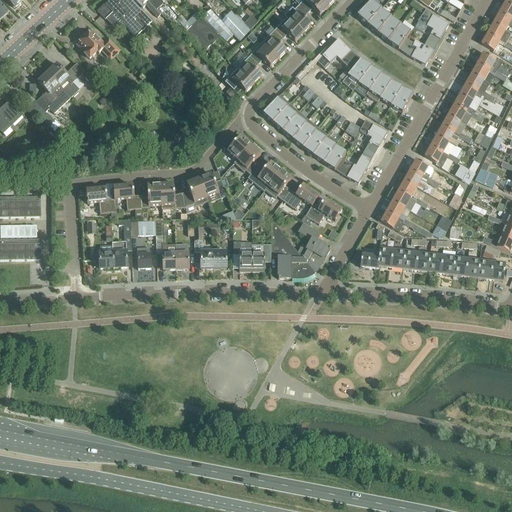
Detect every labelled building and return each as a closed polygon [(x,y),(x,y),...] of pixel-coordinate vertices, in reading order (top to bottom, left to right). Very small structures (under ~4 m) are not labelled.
[(17,5),(20,2),(18,0),(5,0),(13,8),(14,8),(15,8),(17,6),(17,5)] [(114,0),(110,0),(99,11),(103,14),(101,16),(105,21),(106,20),(107,19),(112,14),(122,25),(135,38),(143,30),(114,0)] [(130,0),(114,0),(143,30),(152,23),(130,0)] [(133,0),(134,0),(141,0),(145,4),(145,5),(158,19),(162,15),(158,10),(157,9),(147,0),(133,0)] [(147,0),(157,9),(158,10),(163,5),(157,0),(147,0)] [(303,0),(294,0),(294,1),(299,6),(308,15),(313,10),(320,17),(328,9),(318,0),(304,0),(304,1),(303,0)] [(318,0),(328,9),(329,8),(336,1),(334,0),(318,0)] [(424,0),(419,0),(418,2),(428,9),(431,4),(427,1),(424,0)] [(451,0),(449,4),(460,11),(463,6),(466,0),(451,0)] [(372,1),(357,16),(367,26),(368,26),(381,10),(372,1)] [(0,20),(0,21),(1,20),(8,13),(0,4),(0,20)] [(511,8),(505,4),(499,14),(511,21),(511,8)] [(292,9),(284,17),(286,19),(303,34),(311,26),(303,19),(308,15),(299,6),(294,11),(292,9)] [(381,10),(368,26),(377,35),(378,35),(391,19),(390,18),(381,10)] [(418,23),(415,29),(423,34),(427,28),(433,31),(427,41),(437,47),(449,26),(448,25),(433,17),(434,17),(426,11),(423,15),(417,22),(418,23)] [(225,43),(233,35),(222,23),(212,12),(203,21),(201,18),(200,19),(218,39),(219,38),(225,43)] [(240,42),(243,39),(251,31),(251,30),(244,23),(234,12),(222,23),(233,35),(240,42)] [(443,13),(440,17),(450,22),(453,24),(456,19),(443,12),(443,13)] [(499,14),(493,25),(505,32),(508,26),(511,28),(511,21),(499,14)] [(254,15),(244,23),(251,30),(260,21),(254,15)] [(209,48),(218,39),(200,19),(191,28),(209,48)] [(286,19),(274,32),(283,40),(288,36),(295,43),(302,36),(303,35),(303,34),(286,19)] [(391,19),(378,35),(388,43),(401,26),(400,26),(391,19)] [(493,25),(487,35),(499,42),(505,45),(506,43),(511,35),(505,32),(493,25)] [(401,26),(388,43),(398,51),(399,51),(406,40),(410,34),(401,26)] [(200,56),(209,48),(191,28),(181,36),(200,56)] [(269,37),(262,44),(278,61),(286,52),(279,45),(283,40),(274,32),(270,28),(265,33),(269,37)] [(90,34),(77,46),(85,54),(84,54),(85,55),(85,56),(86,56),(86,57),(87,58),(88,59),(89,59),(89,60),(90,59),(97,52),(99,54),(102,51),(111,61),(120,52),(109,41),(104,45),(96,37),(94,38),(90,34)] [(487,35),(481,46),(493,53),(498,45),(499,42),(487,35)] [(328,51),(317,63),(325,71),(337,58),(341,62),(351,72),(360,61),(361,61),(349,51),(338,40),(328,51)] [(406,40),(399,51),(414,61),(425,67),(437,47),(427,41),(425,45),(421,52),(413,47),(414,45),(406,40)] [(262,44),(249,57),(258,66),(263,61),(270,69),(278,61),(262,44)] [(179,66),(186,60),(174,48),(167,54),(179,66)] [(245,53),(232,66),(237,70),(253,86),(254,85),(261,78),(254,71),(258,66),(249,57),(245,53)] [(483,54),(477,65),(489,72),(495,75),(496,73),(497,71),(502,63),(496,60),(495,61),(483,54)] [(369,66),(365,64),(361,61),(360,61),(351,72),(342,84),(348,88),(351,85),(356,89),(358,85),(371,69),(371,68),(369,67),(369,66)] [(64,92),(71,99),(73,97),(74,98),(78,94),(77,93),(79,91),(73,84),(78,79),(70,71),(66,75),(56,65),(47,74),(64,92)] [(477,65),(471,75),(484,82),(489,72),(477,65)] [(369,93),(381,76),(371,69),(358,85),(368,92),(368,93),(369,93)] [(237,70),(224,83),(234,92),(238,87),(245,94),(253,86),(237,70)] [(54,115),(71,99),(64,92),(47,74),(38,83),(47,93),(36,104),(46,114),(49,110),(54,115)] [(471,75),(465,86),(478,93),(483,95),(483,96),(484,94),(489,85),(484,82),(471,75)] [(377,104),(380,100),(391,83),(391,82),(381,76),(369,93),(368,93),(366,96),(374,102),(377,104)] [(220,80),(217,83),(219,85),(221,87),(219,88),(222,91),(227,87),(222,82),(220,80)] [(391,83),(380,100),(391,108),(391,107),(402,90),(402,89),(391,83)] [(465,86),(460,96),(472,103),(475,98),(480,100),(483,95),(478,93),(465,86)] [(230,89),(226,93),(234,101),(238,97),(230,89)] [(402,90),(391,107),(402,114),(413,95),(411,95),(402,90)] [(460,96),(454,106),(466,113),(471,116),(472,115),(474,111),(469,108),(472,103),(460,96)] [(290,105),(289,105),(280,97),(263,114),(272,124),(273,124),(290,105)] [(0,131),(3,135),(22,117),(9,103),(0,111),(0,131)] [(46,114),(36,104),(35,103),(30,107),(41,119),(46,114)] [(279,131),(280,130),(282,133),(283,133),(299,114),(298,113),(290,105),(273,124),(276,127),(279,131)] [(454,106),(448,117),(460,124),(466,127),(470,119),(476,121),(478,118),(472,115),(471,116),(466,113),(454,106)] [(299,114),(283,133),(292,141),(293,141),(308,122),(308,121),(299,114)] [(54,122),(49,117),(44,122),(49,127),(49,128),(51,130),(54,133),(60,127),(55,121),(54,122)] [(448,117),(442,127),(454,134),(460,124),(448,117)] [(499,126),(502,120),(496,117),(493,123),(499,126)] [(317,129),(308,122),(293,141),(302,149),(303,149),(318,129),(317,129)] [(359,132),(371,139),(369,144),(378,149),(387,134),(365,122),(361,130),(359,132)] [(356,127),(350,136),(355,139),(358,134),(359,132),(361,130),(356,127)] [(442,127),(436,137),(448,144),(451,139),(456,142),(457,140),(459,137),(454,134),(442,127)] [(490,127),(484,137),(492,142),(495,136),(497,131),(490,127)] [(303,149),(307,152),(306,152),(310,155),(313,157),(328,137),(318,129),(303,149)] [(151,131),(148,136),(154,140),(157,134),(151,131)] [(328,137),(313,157),(323,165),(324,164),(336,147),(342,139),(332,132),(328,137)] [(235,144),(230,140),(222,148),(236,161),(237,162),(252,145),(247,141),(246,142),(241,137),(235,144)] [(436,137),(430,148),(448,158),(449,156),(454,159),(456,160),(461,151),(456,148),(448,144),(436,137)] [(484,137),(479,147),(487,151),(492,142),(484,137)] [(492,149),(496,150),(498,151),(501,145),(495,143),(492,149)] [(261,155),(256,150),(256,149),(252,145),(237,162),(236,161),(234,164),(244,174),(245,172),(250,176),(251,177),(251,176),(259,167),(254,163),(261,155)] [(324,164),(334,172),(335,172),(343,160),(346,154),(336,147),(324,164)] [(430,148),(424,158),(437,165),(442,168),(447,160),(448,158),(430,148)] [(492,149),(487,158),(492,160),(496,150),(492,149)] [(343,160),(335,172),(349,181),(350,180),(358,185),(371,162),(361,157),(356,167),(345,161),(343,160)] [(416,161),(410,172),(422,179),(427,182),(430,177),(425,174),(428,168),(416,161)] [(276,168),(270,164),(264,171),(259,167),(251,176),(251,177),(250,176),(247,180),(264,193),(265,192),(282,171),(277,167),(276,168)] [(460,167),(455,177),(470,186),(475,176),(460,167)] [(480,172),(475,183),(492,190),(493,190),(496,184),(499,177),(487,172),(481,170),(480,172)] [(285,188),(291,180),(286,176),(287,175),(282,171),(265,192),(275,200),(277,198),(283,203),(291,192),(285,188)] [(410,172),(404,182),(416,189),(422,193),(427,184),(428,182),(427,182),(422,179),(410,172)] [(204,176),(198,179),(206,200),(207,199),(218,195),(220,200),(228,198),(221,181),(215,184),(211,175),(204,178),(204,176)] [(194,206),(195,208),(208,203),(207,199),(206,200),(198,179),(192,181),(193,182),(186,185),(189,193),(182,195),(185,210),(194,206)] [(404,182),(398,192),(410,199),(416,189),(404,182)] [(161,207),(161,211),(185,210),(182,195),(174,197),(174,185),(167,186),(166,184),(160,185),(161,207)] [(154,185),(154,186),(147,187),(147,197),(141,197),(142,210),(149,210),(149,208),(161,207),(160,185),(154,185)] [(291,192),(283,203),(295,211),(302,202),(311,208),(312,208),(312,207),(320,197),(314,193),(313,194),(303,186),(296,196),(291,192)] [(454,197),(459,200),(463,192),(459,186),(454,197)] [(134,198),(133,187),(120,188),(120,187),(113,188),(114,201),(114,202),(115,202),(126,201),(127,212),(135,211),(142,210),(141,197),(134,198)] [(505,188),(503,192),(510,195),(511,189),(506,187),(505,188)] [(116,214),(115,202),(114,202),(114,201),(107,202),(106,190),(93,191),(86,191),(87,205),(99,204),(100,216),(111,215),(116,214)] [(398,192),(392,203),(404,210),(410,213),(414,204),(415,202),(410,199),(398,192)] [(454,197),(449,208),(457,212),(461,204),(459,200),(454,197)] [(0,262),(41,262),(41,241),(0,241),(0,219),(41,219),(40,198),(0,198),(0,262)] [(312,208),(311,208),(305,218),(319,226),(325,216),(335,222),(342,211),(336,207),(336,208),(324,201),(318,211),(312,207),(312,208)] [(392,203),(386,213),(399,220),(404,210),(392,203)] [(486,213),(472,207),(471,211),(485,216),(486,213)] [(386,213),(380,223),(393,230),(399,234),(403,225),(404,223),(399,220),(386,213)] [(404,223),(415,229),(416,227),(405,220),(404,223)] [(446,220),(441,230),(447,234),(452,223),(446,220)] [(252,221),(252,231),(262,225),(262,221),(252,221)] [(130,222),(118,223),(119,227),(123,227),(124,238),(131,238),(130,224),(130,222)] [(155,223),(137,223),(138,237),(156,236),(155,223)] [(404,223),(403,225),(413,231),(415,229),(404,223)] [(87,225),(87,226),(88,237),(96,237),(95,224),(87,225)] [(275,225),(271,224),(271,246),(271,250),(278,250),(282,250),(290,244),(275,225)] [(303,225),(298,233),(311,241),(306,250),(307,251),(322,259),(325,261),(331,251),(324,247),(325,245),(317,241),(321,235),(303,225)] [(382,233),(384,229),(378,225),(376,230),(382,233)] [(194,226),(194,237),(194,242),(202,242),(202,234),(213,234),(213,226),(194,226)] [(511,229),(505,226),(501,237),(511,241),(511,229)] [(0,228),(0,240),(37,239),(36,227),(0,228)] [(413,231),(413,232),(426,239),(431,239),(432,237),(433,236),(432,236),(416,227),(415,229),(413,231)] [(441,230),(436,228),(432,236),(433,236),(432,237),(438,240),(443,240),(447,234),(441,230)] [(386,236),(392,240),(395,235),(389,231),(386,236)] [(449,240),(459,241),(460,232),(451,231),(451,232),(449,240)] [(401,239),(395,235),(392,240),(399,243),(401,239)] [(486,242),(485,244),(510,254),(511,249),(511,247),(511,245),(511,241),(501,237),(499,242),(498,244),(491,241),(487,239),(487,240),(486,242)] [(112,245),(112,248),(112,254),(113,272),(120,272),(120,270),(127,269),(126,252),(131,251),(131,238),(124,238),(124,244),(112,245)] [(166,244),(162,244),(163,255),(163,272),(176,272),(175,254),(175,246),(167,247),(166,244)] [(252,244),(233,244),(233,255),(239,255),(239,273),(252,273),(252,246),(252,244)] [(290,244),(282,250),(287,256),(287,259),(290,259),(290,277),(299,278),(303,277),(306,276),(309,275),(312,273),(302,260),(290,244)] [(187,246),(175,246),(175,254),(176,272),(189,271),(188,254),(187,246)] [(252,246),(252,273),(264,273),(264,264),(271,264),(271,246),(252,246)] [(101,251),(92,252),(93,262),(99,262),(100,271),(107,270),(107,273),(113,272),(112,254),(112,248),(101,248),(101,251)] [(138,271),(151,271),(150,250),(137,250),(138,271)] [(278,261),(278,280),(290,281),(290,277),(290,259),(287,259),(287,256),(282,250),(278,250),(278,259),(278,260),(278,261)] [(360,269),(377,271),(380,250),(379,258),(362,256),(360,269)] [(378,268),(390,269),(392,252),(380,250),(377,271),(378,271),(378,268)] [(307,251),(302,260),(312,273),(315,271),(317,268),(319,265),(322,259),(307,251)] [(403,271),(405,254),(392,252),(390,269),(403,271)] [(201,271),(213,271),(213,253),(200,253),(201,271)] [(226,253),(213,253),(213,271),(226,270),(226,253)] [(403,271),(415,272),(417,255),(405,254),(403,271)] [(415,272),(428,274),(430,257),(417,255),(415,272)] [(428,274),(440,275),(442,258),(430,257),(428,274)] [(455,260),(442,258),(440,275),(453,277),(455,260)] [(453,277),(465,278),(467,261),(455,260),(453,277)] [(480,263),(467,261),(465,278),(478,280),(480,263)] [(478,280),(490,281),(492,264),(480,263),(478,280)] [(505,266),(492,264),(490,281),(503,283),(505,266)]
